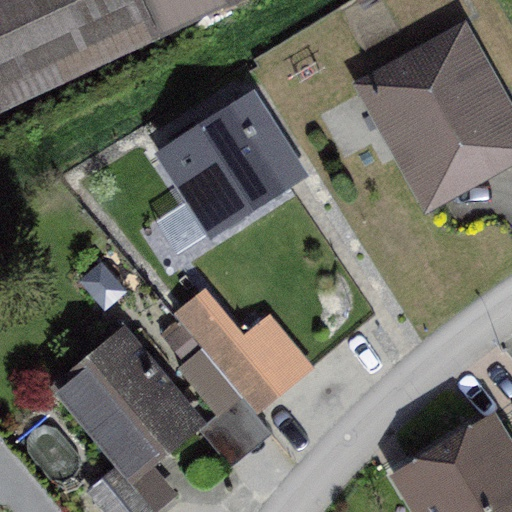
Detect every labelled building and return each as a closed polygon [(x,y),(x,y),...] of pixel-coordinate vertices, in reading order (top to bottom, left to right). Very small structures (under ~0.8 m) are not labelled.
[(0,0),(0,106),(235,0),(0,0)] [(511,109),(467,31),(356,93),(426,218),(511,170),(511,109)] [(255,100),(158,159),(212,245),(308,186),(255,100)] [(313,373),(274,326),(248,347),(207,298),(159,337),(183,369),(206,352),(240,398),(258,418),(313,373)] [(132,336),(58,394),(117,469),(132,486),(205,429),(132,336)] [(240,398),(206,352),(183,369),(217,414),(240,398)] [(511,511),(511,439),(500,420),(393,484),(409,511),(511,511)] [(132,486),(117,469),(95,487),(115,511),(151,511),(152,511),(132,486)]
